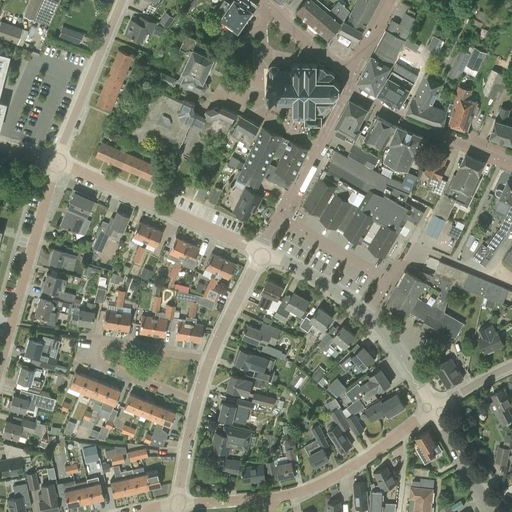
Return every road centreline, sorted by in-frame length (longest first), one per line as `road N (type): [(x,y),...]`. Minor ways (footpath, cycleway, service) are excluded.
road 1 (residential): [(208,360),(94,342),(91,359),(196,401)]
road 2 (residential): [(433,410),(366,314),(327,284),(260,252)]
road 3 (residential): [(260,252),(56,163)]
road 4 (residential): [(267,6),(217,96),(318,145)]
road 5 (residential): [(0,365),(56,163)]
road 6 (residential): [(273,498),(335,476),(433,410)]
road 7 (residential): [(511,165),(394,117),(348,89)]
road 8 (residential): [(56,163),(122,0)]
road 9 (tertiary): [(318,145),(260,252)]
